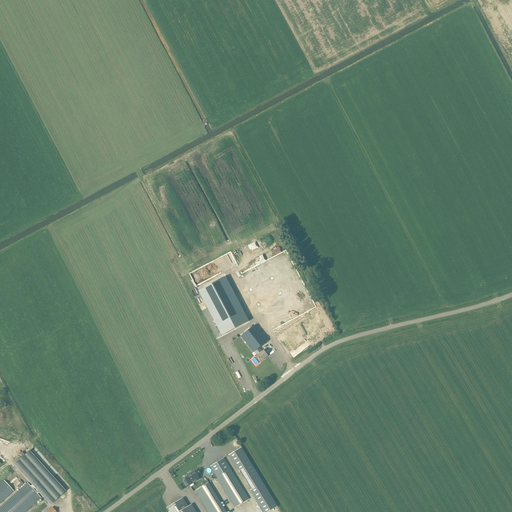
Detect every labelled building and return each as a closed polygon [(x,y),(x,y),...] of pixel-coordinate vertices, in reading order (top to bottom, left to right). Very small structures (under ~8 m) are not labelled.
[(222,336),(249,322),(225,277),(199,291),(222,336)] [(277,280),(256,295),(260,301),(281,285),(277,280)] [(297,301),(271,315),(276,326),(302,312),(297,301)] [(315,322),(312,323),(304,327),(310,339),(315,336),(318,334),(316,330),(318,328),(318,329),(324,326),(317,314),(312,317),(315,322)] [(268,341),(256,325),(241,336),(254,352),(255,351),(258,355),(257,356),(261,361),(268,355),(264,350),(261,352),(259,349),(268,341)] [(252,489),(263,483),(241,447),(229,455),(239,471),(241,470),(252,489)] [(0,507),(0,511),(24,511),(40,498),(37,494),(39,493),(50,505),(65,491),(29,451),(14,465),(32,485),(30,486),(27,483),(0,507)] [(249,499),(224,458),(210,467),(231,500),(235,507),(249,499)] [(185,478),(186,479),(184,481),(186,485),(188,484),(189,485),(199,479),(198,476),(200,475),(199,474),(200,474),(198,470),(191,474),(185,478)] [(0,503),(14,491),(4,480),(0,483),(0,503)] [(226,511),(208,483),(196,491),(208,511),(226,511)] [(250,490),(263,511),(268,511),(277,507),(263,483),(252,489),(250,490)] [(188,506),(183,498),(167,508),(168,511),(196,511),(192,504),(188,506)]
